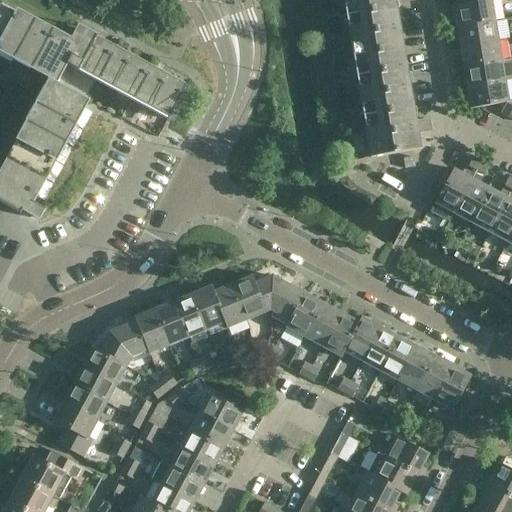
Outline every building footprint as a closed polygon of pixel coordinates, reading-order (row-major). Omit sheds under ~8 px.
[(341,0),(369,158),(421,149),(421,148),(415,149),(409,114),(415,113),(414,107),(408,108),(391,9),(397,8),(396,2),(390,3),(389,0),(341,0)] [(456,27),(494,21),(490,0),(487,0),(488,0),(487,0),(455,0),(456,5),(452,6),(456,27)] [(0,52),(49,79),(0,169),(0,203),(20,214),(21,211),(34,218),(39,208),(45,211),(45,210),(32,203),(88,99),(89,99),(90,97),(87,96),(95,81),(167,120),(186,86),(84,31),(77,44),(0,2),(0,52)] [(459,47),(498,41),(494,21),(456,27),(459,47)] [(463,67),(501,61),(498,41),(459,47),(463,67)] [(463,67),(466,87),(505,81),(511,79),(511,65),(511,66),(510,59),(501,61),(463,67)] [(505,81),(466,87),(470,109),(498,104),(499,113),(511,120),(511,118),(511,100),(508,99),(505,81)] [(417,135),(418,134),(431,132),(428,119),(415,122),(417,135)] [(414,167),(413,157),(403,159),(405,168),(414,167)] [(453,169),(448,177),(430,211),(449,222),(453,213),(481,161),(473,157),(463,175),(453,169)] [(471,223),(489,189),(480,184),(489,166),(481,161),(453,213),(471,223)] [(489,189),(471,223),(489,232),(511,189),(511,178),(508,176),(499,194),(489,189)] [(511,189),(489,232),(507,242),(511,232),(511,189)] [(289,321),(304,293),(272,276),(253,283),(265,313),(270,311),(288,320),(289,321)] [(231,284),(246,320),(265,313),(253,283),(250,277),(231,284)] [(246,320),(231,284),(214,291),(212,292),(225,322),(224,323),(226,328),(246,320)] [(206,330),(224,323),(225,322),(212,292),(214,291),(211,286),(191,294),(206,330)] [(304,337),(322,303),(304,293),(289,321),(288,320),(285,327),(304,337)] [(172,302),(187,338),(206,330),(191,294),(172,302)] [(153,310),(168,346),(187,338),(172,302),(153,310)] [(322,347),(340,312),(322,303),(304,337),(322,347)] [(149,351),(147,351),(149,354),(168,346),(153,310),(134,318),(135,321),(136,321),(149,351)] [(340,312),(322,347),(341,357),(344,352),(343,351),(358,322),(340,312)] [(361,361),(379,327),(360,317),(358,322),(343,351),(344,352),(361,361)] [(136,321),(135,321),(108,333),(132,357),(147,351),(149,351),(136,321)] [(379,327),(361,361),(379,371),(397,336),(379,327)] [(108,333),(98,351),(98,352),(127,367),(132,357),(108,333)] [(379,371),(397,380),(415,346),(397,336),(379,371)] [(262,353),(267,342),(261,339),(255,350),(262,353)] [(234,344),(239,356),(246,353),(242,341),(234,344)] [(269,357),(275,346),(267,342),(262,353),(269,357)] [(239,356),(234,344),(226,347),(231,359),(239,356)] [(275,346),(269,357),(277,361),(283,350),(275,346)] [(397,380),(415,390),(433,356),(415,346),(397,380)] [(82,366),(117,385),(127,367),(98,352),(98,351),(92,347),(82,366)] [(189,363),(193,374),(209,368),(204,356),(189,363)] [(415,390),(433,400),(451,365),(433,356),(415,390)] [(305,377),(311,366),(304,362),(298,373),(305,377)] [(471,376),(451,365),(433,400),(452,410),(471,376)] [(72,384),(107,403),(117,385),(82,366),(72,384)] [(311,366),(305,377),(313,381),(319,370),(311,366)] [(162,379),(170,389),(176,384),(169,374),(162,379)] [(344,393),(350,382),(343,378),(337,389),(344,393)] [(170,389),(162,379),(155,384),(163,394),(170,389)] [(350,382),(344,393),(352,397),(358,386),(350,382)] [(62,402),(97,421),(107,403),(72,384),(62,402)] [(163,394),(155,384),(149,389),(157,399),(163,394)] [(174,393),(181,403),(188,398),(181,388),(174,393)] [(181,403),(174,393),(167,398),(175,408),(181,403)] [(199,412),(233,431),(243,412),(209,393),(199,412)] [(380,412),(386,401),(379,397),(373,408),(380,412)] [(386,401),(380,412),(388,416),(394,405),(386,401)] [(97,421),(62,402),(52,421),(65,428),(56,444),(83,458),(93,440),(89,438),(97,421)] [(131,416),(142,422),(146,414),(135,408),(131,416)] [(189,430),(223,449),(233,431),(199,412),(189,430)] [(142,422),(131,416),(127,423),(138,429),(142,422)] [(416,432),(422,420),(415,417),(409,428),(416,432)] [(422,420),(416,432),(424,435),(430,424),(422,420)] [(144,429),(155,435),(159,428),(148,422),(144,429)] [(341,434),(349,438),(355,426),(347,422),(341,434)] [(155,435),(144,429),(140,437),(151,442),(155,435)] [(179,448),(214,467),(223,449),(189,430),(179,448)] [(330,454),(338,458),(349,438),(341,434),(330,454)] [(378,444),(375,451),(417,475),(428,454),(395,436),(387,449),(378,444)] [(111,453),(122,459),(130,444),(119,438),(111,453)] [(170,466),(204,485),(214,467),(179,448),(170,466)] [(85,469),(50,451),(44,462),(32,456),(20,480),(58,501),(70,478),(78,482),(85,469)] [(376,454),(367,472),(366,473),(400,491),(400,493),(406,496),(417,475),(375,451),(374,453),(376,454)] [(319,474),(327,478),(338,458),(330,454),(319,474)] [(125,465),(136,471),(140,464),(129,458),(125,465)] [(511,497),(511,470),(499,463),(487,484),(511,497)] [(136,471),(125,465),(121,473),(132,479),(136,471)] [(160,484),(194,503),(204,485),(170,466),(160,484)] [(355,493),(389,511),(400,493),(400,491),(366,473),(355,493)] [(309,494),(316,498),(327,478),(319,474),(309,494)] [(8,501),(27,511),(45,511),(48,506),(54,509),(58,501),(20,480),(8,501)] [(124,488),(115,483),(112,482),(109,490),(120,495),(124,488)] [(189,511),(194,503),(160,484),(151,502),(150,503),(167,511),(189,511)] [(477,504),(491,511),(511,511),(511,497),(487,484),(477,504)] [(345,511),(389,511),(355,493),(345,511)] [(298,511),(308,511),(316,498),(309,494),(298,511)] [(167,511),(150,503),(151,502),(140,496),(131,511),(167,511)] [(2,511),(27,511),(8,501),(2,511)] [(267,511),(271,507),(263,503),(258,511),(267,511)]
